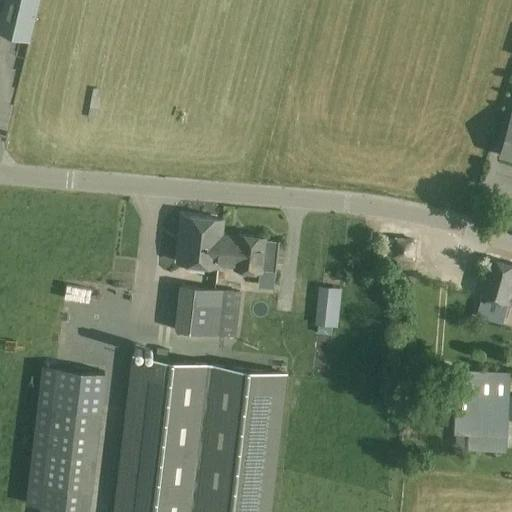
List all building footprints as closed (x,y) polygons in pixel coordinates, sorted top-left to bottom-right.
[(7,0),(0,30),(30,37),(38,0),(7,0)] [(511,116),(502,152),(511,154),(511,116)] [(224,219),(184,214),(178,261),(219,265),(219,263),(236,265),(235,267),(262,271),(262,269),(276,271),(279,240),(266,238),(266,237),(240,234),(240,237),(222,235),(224,219)] [(511,263),(488,257),(477,296),(511,306),(511,302),(511,263)] [(176,328),(229,334),(234,290),(181,284),(176,328)] [(267,511),(284,369),(131,352),(112,511),(267,511)] [(106,371),(59,366),(43,504),(83,509),(91,510),(106,371)] [(458,369),(454,433),(455,433),(454,444),(468,445),(467,448),(505,451),(510,372),(458,369)]
